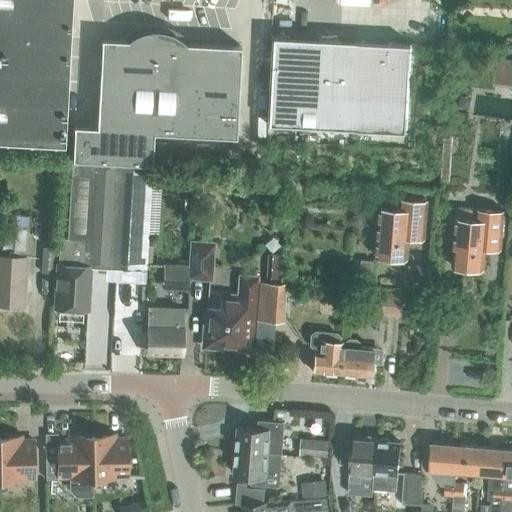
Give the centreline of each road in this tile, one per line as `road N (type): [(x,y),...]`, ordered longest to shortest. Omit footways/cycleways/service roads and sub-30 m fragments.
road 1 (residential): [(162,389),(511,413)]
road 2 (residential): [(0,385),(162,389)]
road 3 (residential): [(193,511),(162,389)]
